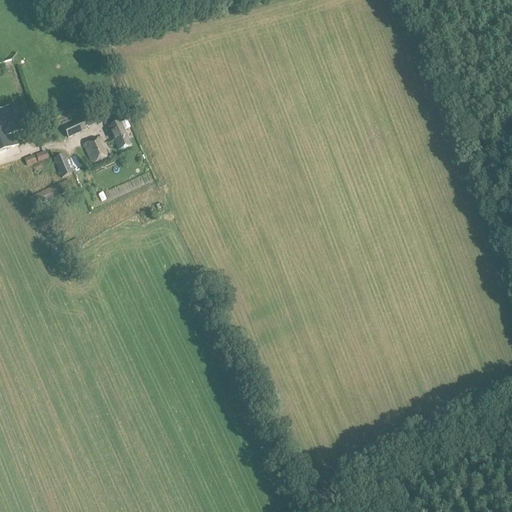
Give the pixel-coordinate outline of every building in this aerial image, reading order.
[(105,118),(118,112),(114,102),(101,108),(105,118)] [(9,108),(0,111),(0,153),(18,146),(13,134),(19,131),(9,108)] [(69,140),(87,131),(82,120),(64,129),(69,140)] [(132,146),(121,122),(108,128),(119,152),(132,146)] [(110,157),(101,138),(84,146),(93,165),(110,157)] [(73,175),(65,156),(54,161),(62,179),(73,175)] [(37,194),(30,198),(28,198),(33,209),(74,191),(69,181),(38,195),(37,194)] [(51,251),(56,262),(82,250),(77,239),(60,247),(58,243),(50,246),(52,250),(51,251)]
